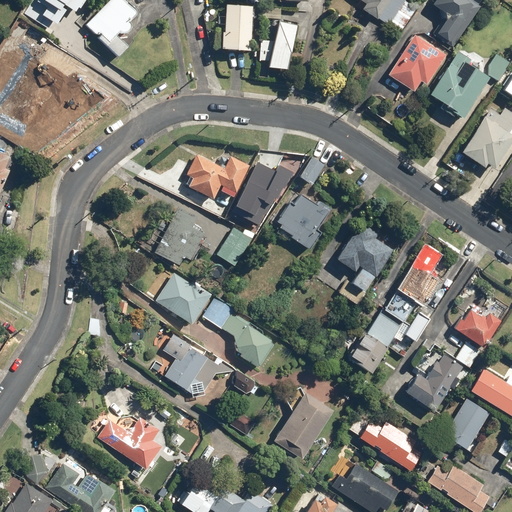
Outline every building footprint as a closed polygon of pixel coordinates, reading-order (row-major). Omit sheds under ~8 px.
[(31,0),(23,12),(49,29),(54,22),(58,24),(69,7),(77,12),(84,0),(31,0)] [(131,22),(140,13),(125,0),(110,0),(86,25),(120,57),(130,46),(119,35),(121,33),(122,33),(123,33),(124,33),(125,33),(126,33),(127,33),(128,33),(129,32),(130,31),(131,30),(131,29),(132,29),(132,28),(132,27),(132,26),(132,25),(132,24),(132,23),(131,22)] [(382,20),(388,25),(390,22),(403,31),(420,7),(410,0),(359,0),(358,2),(382,20)] [(470,0),(435,0),(432,5),(445,16),(432,33),(451,47),(481,7),(470,0)] [(227,3),(227,15),(219,15),(219,23),(226,24),(226,31),(224,30),(223,48),(251,49),(253,5),(227,3)] [(299,23),(279,20),(275,40),(261,38),(259,60),(272,61),(271,67),(290,70),(299,23)] [(48,37),(29,25),(17,44),(36,56),(48,37)] [(390,75),(416,90),(422,81),(428,85),(448,53),(415,33),(390,75)] [(457,54),(431,93),(446,102),(444,105),(464,118),(491,76),(498,80),(511,61),(497,52),(485,72),(457,54)] [(43,56),(33,74),(26,70),(0,114),(7,119),(31,133),(39,121),(43,124),(72,74),(43,56)] [(511,71),(501,86),(511,94),(511,71)] [(500,113),(490,106),(461,151),(485,166),(488,161),(497,167),(511,143),(511,110),(505,106),(500,113)] [(11,170),(8,168),(13,157),(0,151),(0,193),(1,194),(11,170)] [(226,167),(195,153),(186,173),(190,174),(186,184),(214,197),(218,188),(234,195),(249,162),(231,154),(226,167)] [(326,164),(314,155),(300,174),(312,183),(326,164)] [(291,200),(279,218),(285,221),(281,227),(292,234),(290,235),(305,245),(310,249),(322,230),(317,227),(331,206),(320,198),(317,203),(301,193),(295,202),(291,200)] [(155,250),(180,264),(185,256),(189,258),(204,231),(193,225),(198,216),(179,205),(155,250)] [(337,258),(355,270),(359,264),(362,266),(352,280),(366,289),(393,249),(376,238),(380,232),(362,220),(337,258)] [(252,237),(234,226),(217,253),(235,264),(252,237)] [(431,271),(442,254),(426,243),(385,308),(405,320),(416,302),(422,306),(441,277),(431,271)] [(192,282),(173,271),(156,301),(193,322),(211,290),(193,280),(192,282)] [(215,296),(202,315),(234,336),(239,354),(257,366),(276,336),(215,296)] [(502,321),(490,312),(487,317),(472,306),(464,317),(461,315),(453,326),(483,347),(502,321)] [(368,332),(364,329),(358,339),(353,335),(346,347),(351,350),(348,355),(373,371),(388,346),(396,334),(397,332),(398,330),(399,330),(405,320),(385,308),(384,307),(368,332)] [(419,310),(404,334),(415,341),(430,317),(419,310)] [(299,333),(285,323),(279,332),(293,341),(299,333)] [(216,371),(232,368),(175,331),(163,349),(176,358),(165,375),(193,393),(204,391),(216,371)] [(414,343),(397,332),(396,334),(388,346),(405,357),(414,343)] [(481,350),(466,340),(455,357),(470,367),(481,350)] [(426,376),(417,370),(404,390),(434,410),(463,366),(441,352),(426,376)] [(511,374),(510,373),(506,381),(484,367),(470,389),(511,414),(511,374)] [(255,379),(238,369),(231,381),(247,391),(255,379)] [(333,408),(306,391),(275,440),(303,457),(333,408)] [(490,411),(467,397),(444,433),(467,448),(490,411)] [(159,427),(141,415),(130,431),(110,417),(97,437),(146,469),(162,444),(152,438),(159,427)] [(359,436),(375,446),(376,444),(381,447),(380,449),(412,470),(420,457),(410,451),(417,440),(390,423),(386,429),(383,427),(377,436),(365,428),(359,436)] [(511,449),(511,447),(502,441),(496,450),(507,457),(511,449)] [(22,458),(25,475),(35,482),(38,481),(46,469),(42,453),(22,458)] [(79,472),(62,462),(46,489),(84,511),(98,511),(115,486),(89,469),(79,486),(73,482),(79,472)] [(355,463),(347,477),(339,472),(331,486),(374,511),(378,504),(386,509),(398,489),(355,463)] [(478,511),(490,495),(480,489),(483,483),(453,464),(449,470),(437,463),(427,480),(477,511),(478,511)] [(42,511),(53,496),(23,477),(1,511),(42,511)] [(266,511),(274,502),(267,497),(251,486),(243,497),(224,484),(217,494),(196,480),(181,503),(194,511),(234,511),(237,509),(241,511),(266,511)] [(321,500),(315,497),(305,511),(330,511),(333,508),(337,501),(326,494),(321,500)]
